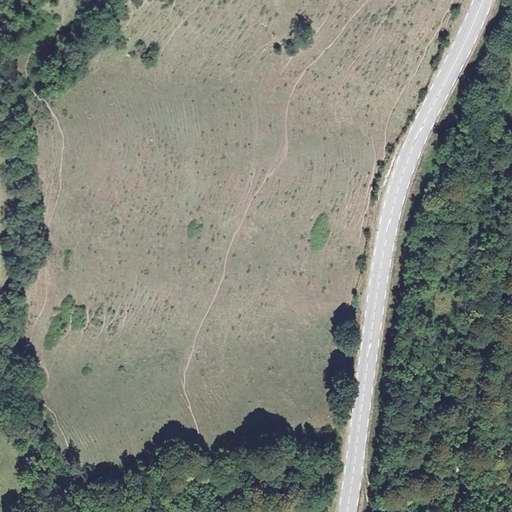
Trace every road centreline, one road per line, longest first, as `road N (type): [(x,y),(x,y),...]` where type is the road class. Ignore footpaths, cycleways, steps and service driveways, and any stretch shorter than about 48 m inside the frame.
road 1 (secondary): [(484,0),(395,197),(346,511)]
road 2 (track): [(448,511),(511,244)]
